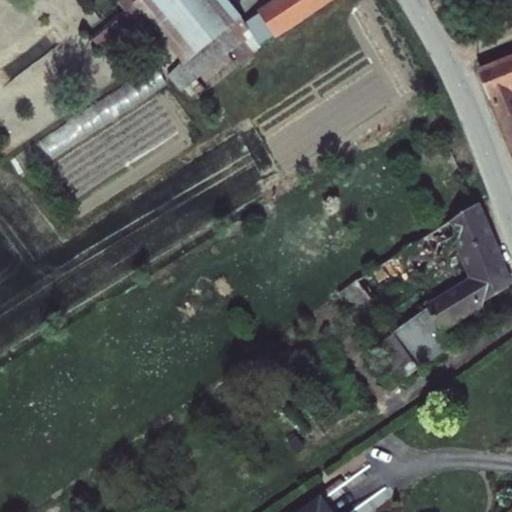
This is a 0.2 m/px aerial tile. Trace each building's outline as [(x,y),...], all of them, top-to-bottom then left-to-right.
[(133,5),(139,0),(121,0),(117,3),(126,14),(135,7),(133,5)] [(139,0),(133,5),(135,7),(151,27),(165,42),(196,79),(198,81),(231,53),(237,61),(235,63),(238,66),(261,48),(259,46),(245,24),(243,19),(227,0),(139,0)] [(275,0),(258,11),(260,15),(275,38),(277,41),(336,0),(275,0)] [(135,7),(126,14),(92,41),(108,61),(151,27),(135,7)] [(275,38),(260,15),(245,24),(259,46),(275,38)] [(196,79),(165,42),(161,46),(177,67),(168,76),(181,92),(196,79)] [(511,57),(479,71),(501,118),(511,113),(511,131),(507,134),(511,146),(511,57)] [(507,134),(511,131),(511,113),(501,118),(507,134)] [(425,306),(427,312),(445,334),(482,310),(485,304),(511,286),(511,282),(481,204),(451,223),(459,244),(455,245),(469,280),(425,306)] [(375,308),(357,282),(338,295),(356,321),(375,308)] [(427,312),(374,349),(399,385),(419,373),(418,371),(455,347),(445,334),(427,312)] [(330,511),(321,500),(303,511),(330,511)]
